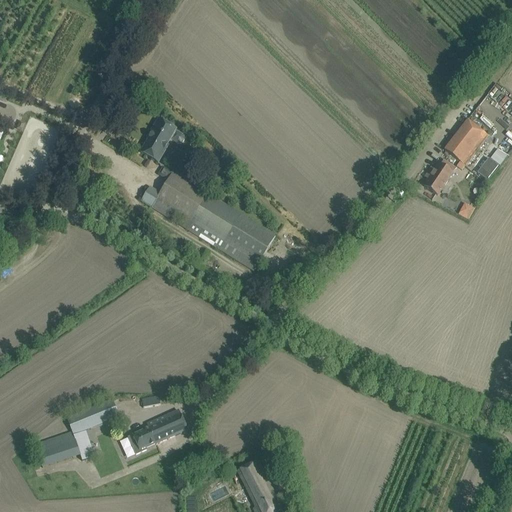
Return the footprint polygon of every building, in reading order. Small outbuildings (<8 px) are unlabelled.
[(184,137),(183,136),(182,135),(175,130),(158,120),(152,130),(154,131),(142,153),(156,162),(169,139),(178,144),(179,144),(180,144),(181,144),(183,143),(184,142),(184,141),(184,140),(184,139),(184,137)] [(468,122),(444,151),(460,163),(457,166),(461,171),(488,137),(468,122)] [(424,187),(437,196),(455,170),(443,162),(440,166),(439,165),(424,187)] [(168,182),(161,194),(150,187),(140,202),(254,272),(275,238),(187,183),(190,180),(174,169),(172,173),(163,168),(158,176),(168,182)] [(472,221),(477,209),(466,204),(461,216),(472,221)] [(159,397),(149,399),(142,400),(143,409),(160,406),(159,397)] [(72,433),(34,445),(42,469),(80,457),(82,461),(95,457),(86,433),(74,437),(74,435),(119,417),(112,400),(67,419),(72,431),(72,433)] [(178,411),(169,415),(147,425),(149,429),(133,436),(139,451),(155,444),(156,445),(187,431),(178,411)] [(259,462),(237,473),(232,475),(237,485),(242,483),(255,509),(253,510),(253,511),(278,511),(283,510),(259,462)]
